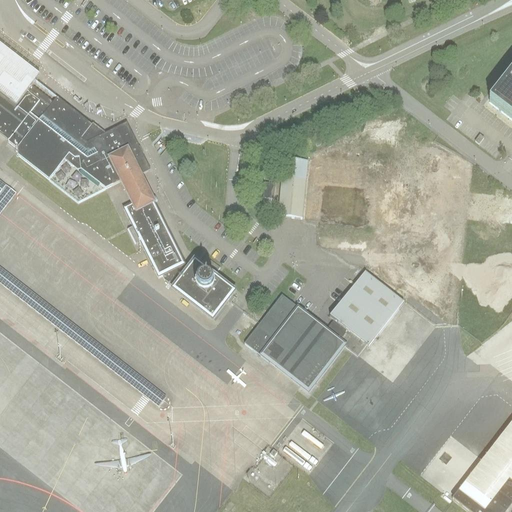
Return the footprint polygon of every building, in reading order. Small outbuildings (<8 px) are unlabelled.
[(140,177),(151,172),(126,124),(95,140),(86,133),(92,126),(57,99),(53,104),(32,88),(38,80),(22,69),(24,67),(9,55),(8,57),(0,51),(0,133),(10,141),(9,143),(18,150),(19,157),(49,181),(65,161),(78,171),(81,170),(106,190),(112,187),(121,182),(123,186),(140,177)] [(511,74),(489,103),(511,121),(511,74)] [(479,146),(484,139),(480,136),(475,142),(479,146)] [(303,220),(308,162),(284,160),(278,217),(303,220)] [(124,210),(133,229),(129,231),(136,245),(140,243),(159,279),(163,277),(165,281),(175,289),(174,291),(212,321),(234,294),(195,264),(187,274),(184,271),(182,267),(185,265),(151,199),(140,177),(123,186),(133,205),(124,210)] [(264,183),(261,216),(272,217),(275,184),(264,183)] [(334,322),(326,331),(346,346),(346,347),(357,355),(370,339),(374,342),(404,304),(365,273),(330,319),(334,322)] [(346,346),(326,331),(282,297),(260,325),(245,345),(309,394),(346,347),(346,346)] [(490,453),(452,501),(467,511),(506,511),(511,505),(511,424),(496,445),(490,453)]
